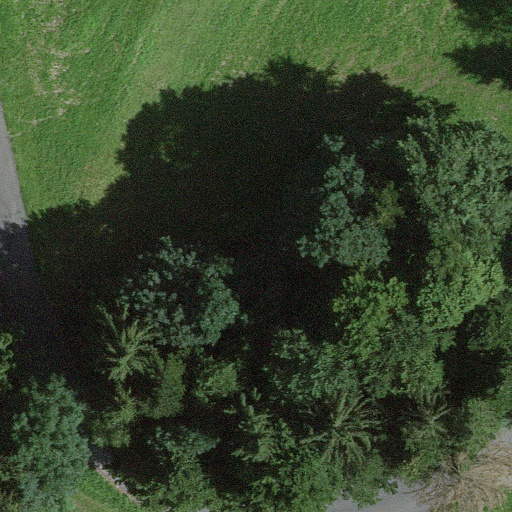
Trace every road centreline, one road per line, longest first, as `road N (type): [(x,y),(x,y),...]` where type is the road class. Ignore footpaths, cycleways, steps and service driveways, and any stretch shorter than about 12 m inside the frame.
road 1 (unclassified): [(233,511),(129,457),(40,338),(0,194)]
road 2 (unclassified): [(511,404),(479,460),(368,508),(251,511)]
